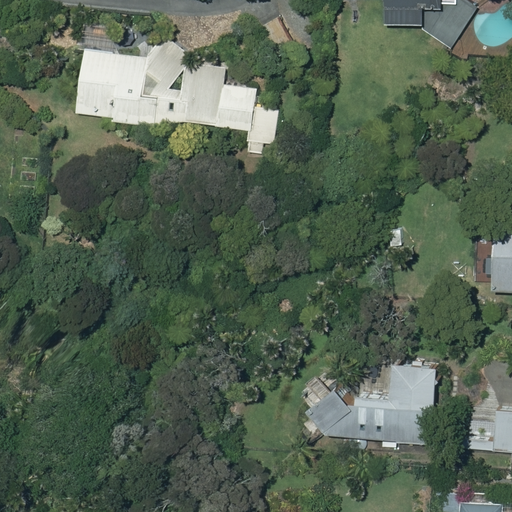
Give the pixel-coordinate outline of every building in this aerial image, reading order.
[(423,31),(452,48),(479,7),(468,0),(383,0),(384,23),(424,23),(423,31)] [(154,125),(184,121),(250,130),(248,152),(263,153),(264,143),(275,144),(279,109),(255,106),(257,87),(224,84),(226,66),(187,61),(190,57),(162,35),(145,56),(85,48),(76,113),(113,117),(112,120),(154,125)] [(323,433),(432,442),(439,366),(393,362),(390,396),(352,393),(352,402),(335,384),(304,408),(312,418),(304,424),(313,435),(320,430),(323,433)] [(511,409),(473,406),(470,448),(511,452),(511,409)] [(502,511),(503,504),(461,501),(460,511),(502,511)]
